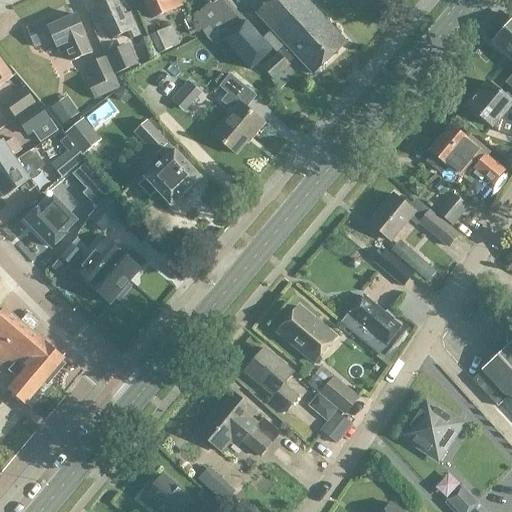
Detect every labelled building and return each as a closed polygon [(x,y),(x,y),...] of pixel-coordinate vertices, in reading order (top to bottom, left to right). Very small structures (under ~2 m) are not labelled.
[(99,0),(100,4),(96,6),(110,39),(130,31),(133,38),(140,34),(130,13),(124,16),(116,0),(99,0)] [(143,0),(153,20),(182,6),(178,0),(143,0)] [(347,43),(307,0),(268,0),(256,11),(273,29),(263,38),(277,54),(287,44),(288,45),(279,53),(267,64),(278,76),(290,65),(288,63),(289,62),(290,63),(295,58),(295,57),(297,55),(314,73),(347,43)] [(77,14),(64,20),(62,14),(47,21),(47,20),(27,28),(35,46),(53,38),(57,47),(58,47),(61,54),(67,51),(72,61),(92,52),(85,35),(86,35),(77,14)] [(246,21),(243,23),(224,41),(225,42),(251,70),(272,51),(246,21)] [(508,26),(507,26),(492,43),(511,60),(511,24),(509,25),(508,26)] [(172,26),(150,36),(159,54),(180,44),(172,26)] [(139,64),(129,44),(105,54),(106,57),(114,75),(139,64)] [(106,57),(93,63),(101,81),(88,86),(94,100),(120,88),(114,75),(106,57)] [(0,86),(13,77),(0,58),(0,86)] [(222,102),(233,111),(212,135),(236,155),(263,122),(246,108),(256,96),(230,75),(220,87),(228,94),(222,102)] [(511,104),(511,102),(488,82),(477,95),(475,95),(469,102),(470,103),(467,107),(492,127),(499,119),(511,123),(511,104),(511,105),(511,104)] [(25,88),(6,103),(17,117),(36,102),(25,88)] [(182,103),(193,114),(207,98),(196,88),(182,103)] [(65,98),(54,107),(66,121),(77,112),(65,98)] [(96,131),(119,117),(110,102),(87,116),(96,131)] [(34,132),(42,144),(59,132),(40,104),(17,120),(28,136),(34,132)] [(83,119),(67,132),(85,154),(101,141),(83,119)] [(145,177),(145,178),(138,184),(150,197),(157,190),(171,205),(201,178),(175,149),(174,150),(147,120),(135,131),(155,154),(159,150),(165,158),(145,177)] [(426,162),(440,174),(447,165),(459,175),(473,157),(480,162),(474,169),(493,184),(503,172),(486,157),(489,153),(470,137),(467,141),(451,127),(430,152),(433,155),(426,162)] [(0,172),(18,160),(15,156),(23,152),(14,139),(7,144),(5,141),(0,143),(0,172)] [(83,156),(75,146),(51,165),(63,179),(86,160),(83,156)] [(0,172),(0,190),(5,198),(39,176),(37,173),(45,167),(36,153),(28,159),(25,155),(18,160),(0,172)] [(99,179),(83,194),(96,208),(106,197),(109,193),(99,179)] [(465,205),(451,193),(435,212),(450,223),(465,205)] [(415,201),(409,208),(394,195),(370,225),(390,241),(411,216),(448,248),(458,236),(415,201)] [(94,211),(88,218),(104,231),(114,218),(127,229),(134,221),(135,221),(106,197),(96,208),(94,211)] [(66,231),(76,221),(54,198),(44,208),(43,209),(41,207),(26,221),(52,248),(66,234),(64,232),(65,231),(66,231)] [(126,231),(136,247),(146,241),(136,225),(126,231)] [(85,277),(83,280),(83,281),(80,285),(94,296),(97,292),(110,303),(116,296),(119,299),(131,285),(127,282),(140,267),(139,267),(145,260),(131,248),(125,255),(103,237),(76,270),(85,277)] [(71,244),(60,256),(70,264),(81,252),(71,244)] [(409,249),(401,258),(420,275),(429,265),(409,249)] [(398,260),(387,273),(403,286),(414,274),(398,260)] [(363,297),(341,322),(340,324),(378,355),(400,328),(363,297)] [(391,310),(414,329),(422,318),(400,299),(391,310)] [(511,319),(511,300),(503,309),(511,319)] [(65,365),(61,362),(64,359),(5,308),(0,313),(0,363),(18,379),(8,390),(13,394),(11,396),(19,402),(21,400),(25,405),(44,383),(47,385),(65,365)] [(335,338),(299,308),(278,333),(314,363),(335,338)] [(511,343),(509,346),(497,356),(498,357),(482,371),(484,373),(474,382),(496,405),(493,407),(511,427),(511,343)] [(269,400),(285,413),(298,397),(283,386),(294,373),(264,349),(245,373),(273,396),(269,400)] [(398,356),(387,374),(395,379),(407,361),(398,356)] [(320,394),(344,414),(358,398),(333,377),(320,394)] [(230,392),(214,412),(212,410),(194,431),(221,453),(231,441),(237,447),(241,441),(260,457),(271,444),(252,428),(257,423),(250,418),(254,413),(230,392)] [(426,401),(403,436),(438,459),(449,442),(444,438),(456,421),(426,401)] [(14,415),(0,403),(0,434),(6,428),(4,426),(14,415)] [(321,410),(322,415),(328,420),(336,410),(328,403),(321,410)] [(336,444),(352,425),(336,413),(321,431),(336,444)] [(278,441),(270,450),(288,467),(296,458),(278,441)] [(163,476),(144,499),(159,511),(184,511),(194,501),(163,476)] [(235,494),(225,485),(216,494),(226,504),(235,494)] [(462,487),(448,500),(458,511),(469,511),(478,504),(462,487)]
